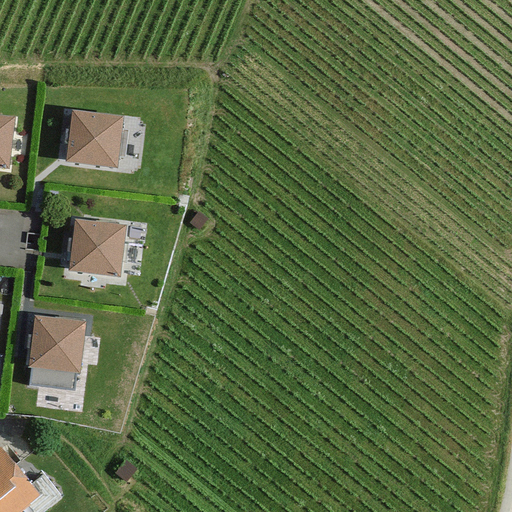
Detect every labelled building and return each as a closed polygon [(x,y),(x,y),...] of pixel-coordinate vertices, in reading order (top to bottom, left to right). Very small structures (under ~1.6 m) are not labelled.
[(129,118),(71,112),(66,162),(123,168),(129,118)] [(13,118),(0,116),(0,170),(6,171),(13,118)] [(131,222),(77,216),(71,272),(125,278),(131,222)] [(84,379),(90,323),(36,317),(30,374),(84,379)] [(0,453),(0,511),(30,511),(44,501),(4,451),(0,453)]
